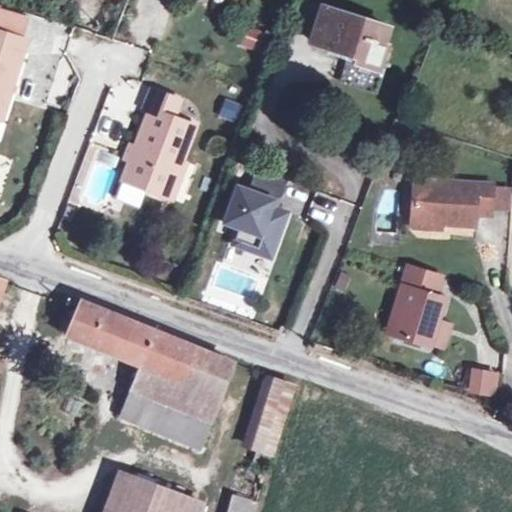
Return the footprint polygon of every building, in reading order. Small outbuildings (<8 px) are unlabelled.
[(385,45),(391,29),(328,6),(314,40),(357,56),(354,62),(379,72),(389,46),(385,45)] [(245,26),(238,45),(262,53),(268,34),(245,26)] [(0,122),(4,124),(30,46),(0,36),(0,122)] [(127,185),(163,200),(178,161),(184,163),(198,128),(178,121),(183,107),(152,96),(144,114),(154,118),(127,185)] [(190,166),(184,163),(178,161),(163,200),(174,204),(190,166)] [(284,187),(257,177),(249,198),(236,193),(223,229),(238,235),(232,251),(256,260),(262,243),(276,248),(287,218),(271,212),(272,206),(277,208),(284,187)] [(417,181),(413,223),(476,230),(478,215),(494,217),(494,209),(495,190),(495,187),(417,181)] [(495,190),(494,209),(510,209),(511,191),(495,190)] [(270,265),(276,248),(262,243),(256,260),(270,265)] [(406,271),(400,290),(409,293),(394,340),(429,351),(445,301),(436,300),(441,281),(406,271)] [(409,293),(400,290),(385,337),(394,340),(409,293)] [(149,377),(223,401),(235,368),(79,316),(68,350),(149,377)] [(501,373),(471,369),(467,394),(498,399),(501,373)] [(155,406),(213,427),(223,401),(149,377),(141,401),(155,406)] [(104,401),(86,454),(99,459),(106,441),(110,443),(115,423),(111,423),(117,406),(104,401)] [(203,454),(213,427),(155,406),(145,436),(203,454)] [(115,474),(101,511),(196,511),(199,503),(115,474)] [(231,494),(226,511),(254,511),(258,501),(231,494)]
